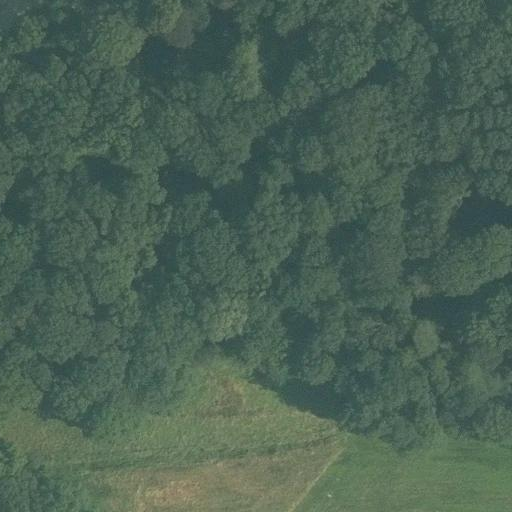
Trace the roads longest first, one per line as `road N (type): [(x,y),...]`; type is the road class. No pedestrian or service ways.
road 1 (track): [(0,381),(37,393),(97,392),(161,351),(234,330),(362,337),(511,321)]
road 2 (unclassified): [(0,71),(140,0)]
